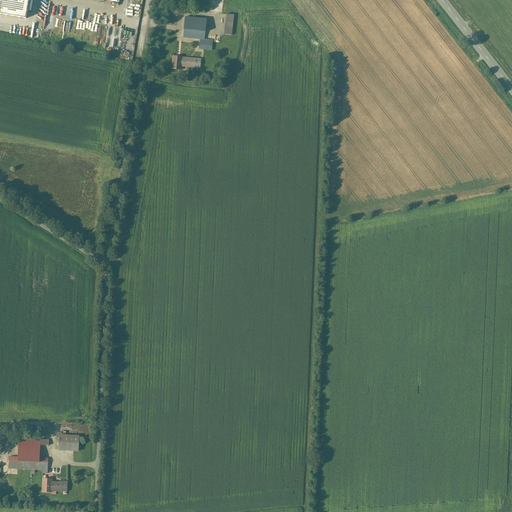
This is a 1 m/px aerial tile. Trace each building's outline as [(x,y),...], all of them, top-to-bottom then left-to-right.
[(29,0),(0,0),(0,14),(26,19),(29,0)] [(234,15),(226,14),(224,34),(232,35),(234,15)] [(207,20),(185,17),(184,30),(205,32),(207,20)] [(205,32),(184,30),(183,37),(200,39),(199,49),(212,50),(212,43),(207,42),(207,40),(205,40),(205,32)] [(201,59),(182,58),(173,57),(172,69),(181,70),(181,67),(200,68),(200,69),(201,59)] [(79,436),(59,436),(58,451),(79,451),(79,436)] [(49,440),(19,439),(18,462),(18,469),(30,470),(30,473),(35,473),(35,470),(43,470),(43,474),(47,474),(48,459),(40,458),(40,446),(48,446),(49,440)] [(52,480),(43,479),(42,492),(51,493),(51,491),(67,492),(67,482),(62,482),(62,483),(52,482),(52,480)]
